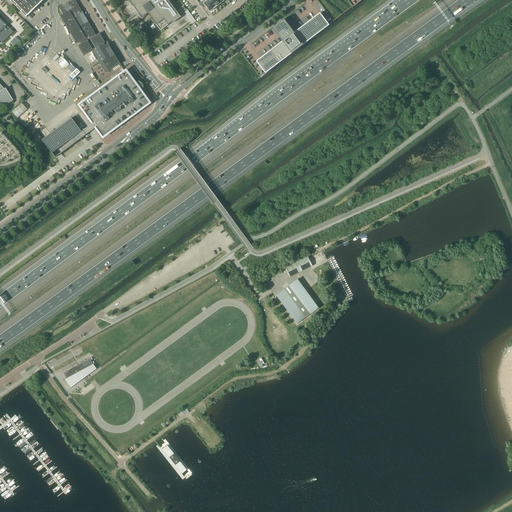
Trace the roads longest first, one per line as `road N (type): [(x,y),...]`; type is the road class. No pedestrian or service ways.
road 1 (motorway): [(0,340),(467,0)]
road 2 (motorway): [(410,0),(0,303)]
road 3 (tertiary): [(0,237),(171,98)]
road 4 (tertiary): [(165,97),(0,230)]
road 5 (track): [(490,163),(322,249)]
road 6 (tertiary): [(171,98),(293,2)]
road 7 (tertiary): [(287,0),(169,92)]
